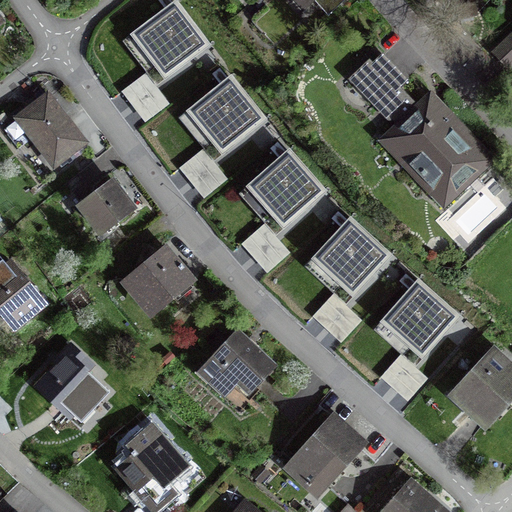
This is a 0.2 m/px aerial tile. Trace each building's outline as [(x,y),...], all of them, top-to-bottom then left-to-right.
[(204,44),(176,6),(136,36),(164,74),(197,49),(204,44)] [(402,84),(379,59),(353,85),(376,109),(390,95),(404,109),(406,107),(412,114),(397,128),(398,129),(394,133),(414,154),(403,164),(429,192),(435,187),(448,201),(490,161),(455,125),(456,124),(455,123),(448,129),(440,120),(443,117),(427,100),(417,109),(398,88),(402,84)] [(232,81),(192,113),(222,151),(255,125),(262,119),(232,81)] [(83,144),(47,97),(17,121),(53,167),(83,144)] [(289,155),(252,188),(284,224),(316,196),(321,191),(289,155)] [(131,210),(111,184),(80,208),(100,234),(131,210)] [(351,224),(317,260),(352,292),(381,261),(386,256),(351,224)] [(163,252),(125,284),(151,314),(189,283),(163,252)] [(0,314),(11,328),(41,304),(11,266),(0,274),(0,314)] [(418,286),(386,323),(421,353),(449,320),(453,316),(418,286)] [(214,352),(194,371),(221,398),(240,379),(252,391),(276,367),(237,331),(215,352),(214,352)] [(54,364),(57,367),(36,388),(65,415),(80,399),(84,402),(99,386),(85,372),(90,366),(70,348),(54,364)] [(511,372),(494,354),(452,396),(484,428),(511,400),(511,372)] [(362,445),(332,418),(286,469),(317,496),(362,445)] [(128,447),(135,456),(121,468),(154,506),(171,491),(165,484),(184,468),(150,429),(128,447)] [(438,511),(409,485),(385,511),(438,511)]
